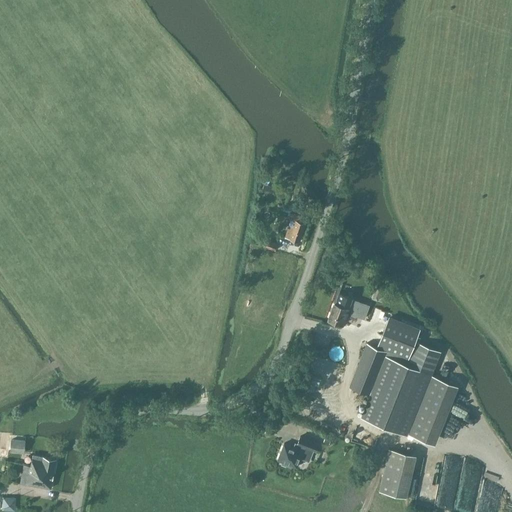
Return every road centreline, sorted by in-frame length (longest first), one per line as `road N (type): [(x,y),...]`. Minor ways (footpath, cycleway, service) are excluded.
road 1 (tertiary): [(75,511),(92,444),(108,422),(128,411),(192,409),(231,398),(264,374),(287,335),(348,136),(372,0)]
road 2 (track): [(291,323),(336,331),(354,348),(344,386),(352,421),(432,451),(456,446),(487,458),(511,486)]
